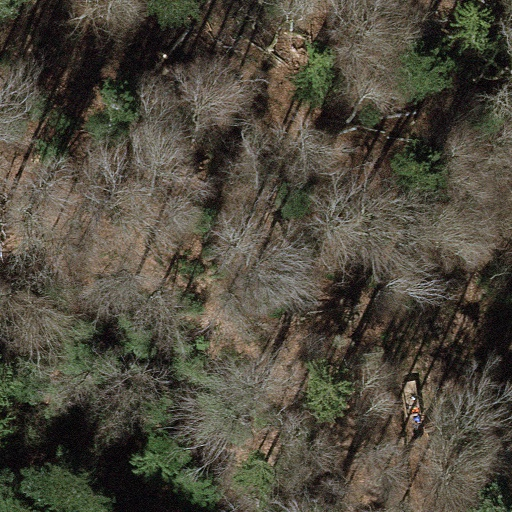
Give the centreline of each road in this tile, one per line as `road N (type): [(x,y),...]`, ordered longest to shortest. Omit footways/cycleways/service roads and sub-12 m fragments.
road 1 (track): [(423,511),(387,237),(364,194),(232,69),(210,0)]
road 2 (track): [(0,455),(151,511)]
